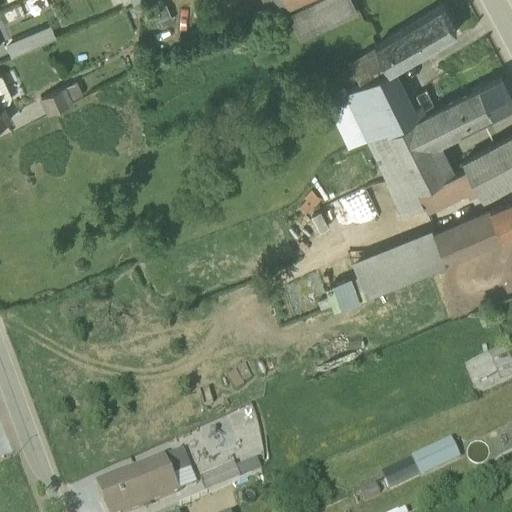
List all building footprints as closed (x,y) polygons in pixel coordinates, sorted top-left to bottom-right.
[(358,6),(354,0),(294,0),(285,4),(298,32),(358,6)] [(456,25),(440,0),(437,0),(373,39),(347,55),(359,76),(344,84),(342,80),(323,90),(346,140),(417,106),(418,106),(396,62),(456,25)] [(55,29),(49,16),(5,34),(11,48),(55,29)] [(0,115),(11,110),(3,94),(9,91),(11,86),(2,66),(0,65),(0,115)] [(365,132),(384,172),(446,147),(442,137),(460,128),(461,130),(495,114),(496,113),(493,108),(511,98),(511,94),(499,69),(366,132),(365,132)] [(82,86),(76,72),(39,90),(47,106),(73,93),(72,91),(82,86)] [(454,164),(446,147),(384,172),(401,207),(423,197),(427,204),(465,186),(469,191),(477,186),(482,194),(511,178),(511,126),(462,151),(464,159),(454,164)] [(365,286),(511,224),(511,189),(351,255),(365,286)] [(326,278),(335,302),(361,293),(353,269),(326,278)] [(511,388),(511,375),(504,357),(463,375),(474,404),(475,405),(511,388)] [(458,466),(449,447),(449,446),(409,466),(410,467),(380,481),(389,498),(418,485),(418,486),(458,467),(458,466)] [(95,495),(102,511),(150,511),(196,493),(196,492),(182,458),(164,465),(163,463),(96,494),(95,495)] [(199,487),(206,503),(260,480),(256,468),(241,473),(239,471),(235,473),(233,472),(199,487)] [(374,494),(359,501),(363,509),(378,502),(374,494)]
